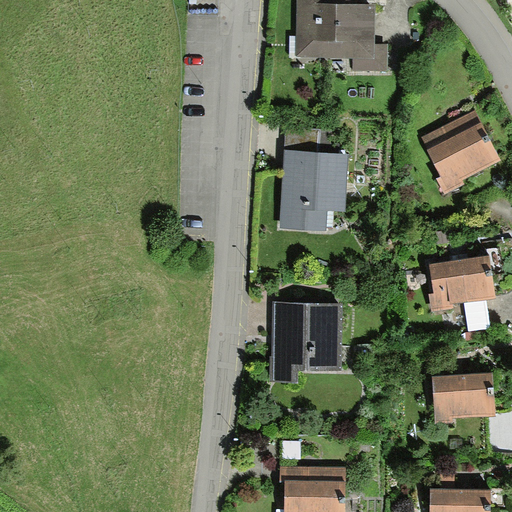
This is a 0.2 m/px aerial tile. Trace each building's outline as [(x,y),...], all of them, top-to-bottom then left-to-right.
[(358,0),(294,0),(294,54),(351,55),(351,71),(384,71),(384,44),(372,45),(372,3),(358,3),(358,0)] [(495,159),(471,111),(420,137),(438,173),(432,176),(441,193),(459,184),(457,179),(495,159)] [(330,129),(282,127),(279,228),(320,229),(321,208),(341,209),(343,153),(329,152),(330,129)] [(483,253),(425,262),(429,289),(426,289),(429,310),(449,307),(449,302),(490,296),(483,253)] [(338,303),(270,302),(269,379),(292,379),(292,367),(337,368),(338,303)] [(487,369),(428,373),(431,422),(450,420),(450,415),(490,413),(487,369)] [(340,511),(342,467),(277,466),(277,482),(283,482),(282,511),(340,511)] [(484,511),(484,487),(426,487),(426,511),(484,511)]
